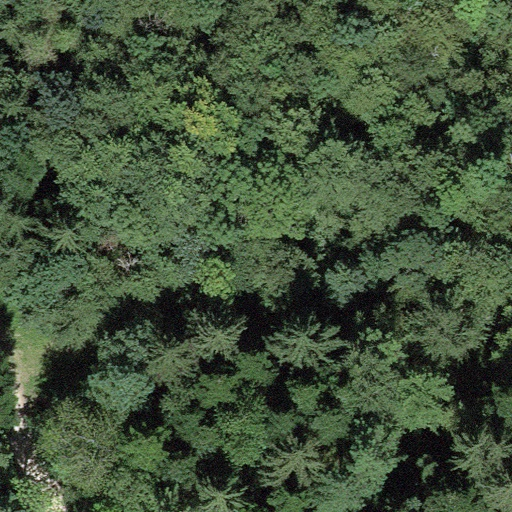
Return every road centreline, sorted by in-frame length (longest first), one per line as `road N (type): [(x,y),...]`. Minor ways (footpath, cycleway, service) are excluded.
road 1 (track): [(0,338),(511,311)]
road 2 (track): [(44,511),(0,400)]
